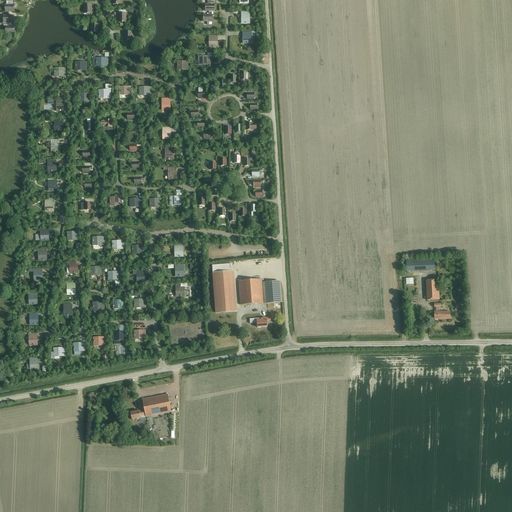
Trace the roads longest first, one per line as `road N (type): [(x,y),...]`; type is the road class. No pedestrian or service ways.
road 1 (residential): [(62,217),(75,82),(126,74),(174,89)]
road 2 (tertiary): [(288,347),(511,339)]
road 3 (tertiary): [(0,399),(164,370)]
road 4 (residential): [(82,331),(48,336),(62,217)]
road 5 (tertiary): [(164,370),(288,347)]
